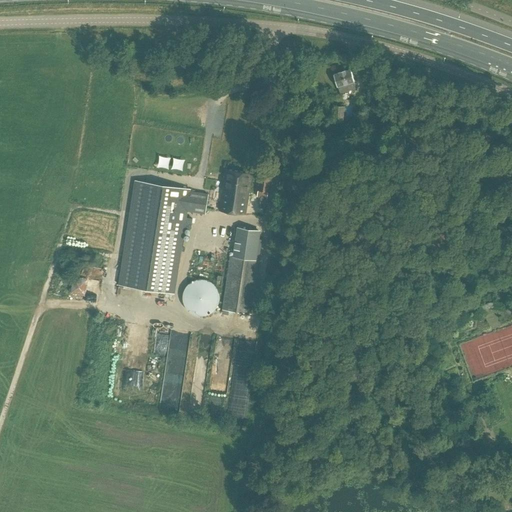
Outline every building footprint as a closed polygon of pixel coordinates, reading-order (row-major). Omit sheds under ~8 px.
[(334,74),(338,87),(340,93),(356,89),(354,82),(355,82),(351,69),(334,74)] [(332,122),(343,123),(345,107),(333,106),(332,122)] [(252,173),(225,169),(219,211),(246,215),(252,173)] [(159,174),(158,182),(174,184),(175,176),(159,174)] [(257,197),(268,198),(271,176),(260,175),(257,197)] [(134,182),(124,253),(119,285),(175,293),(187,211),(206,214),(209,193),(134,182)] [(230,255),(222,310),(252,314),(260,259),(230,255)] [(219,297),(219,293),(218,291),(216,287),(214,285),(212,283),(209,281),(206,280),(199,280),(195,281),(192,283),(190,285),(188,287),(186,291),(186,294),(185,297),(186,300),(187,303),(188,306),(190,309),(193,311),(196,312),(197,313),(201,314),(205,314),(211,311),(213,309),(216,307),(218,304),(219,301),(219,297)] [(477,319),(482,321),(483,319),(485,317),(487,315),(489,314),(490,313),(492,313),(494,313),(497,313),(499,314),(502,315),(505,308),(506,306),(504,305),(501,304),(498,303),(490,303),(486,304),(483,305),(478,310),(474,317),(477,319)] [(87,330),(93,315),(80,309),(74,325),(87,330)] [(157,337),(154,354),(166,356),(169,339),(157,337)] [(180,410),(185,364),(165,362),(161,408),(180,410)]
